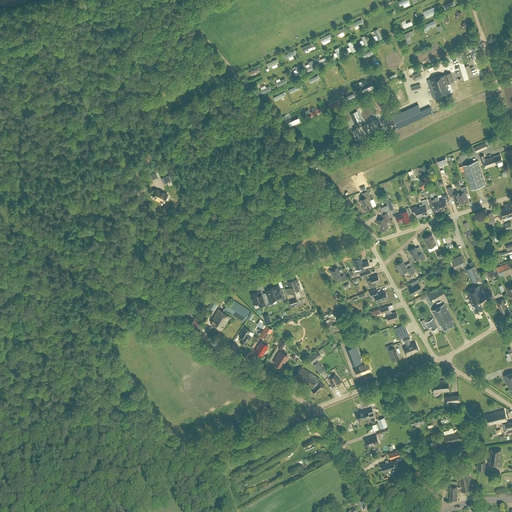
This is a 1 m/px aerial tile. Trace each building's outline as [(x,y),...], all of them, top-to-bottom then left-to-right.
[(360,25),(365,22),(364,19),(354,23),(357,29),(361,27),(360,25)] [(331,35),(322,38),(324,44),(333,41),(331,35)] [(373,50),(367,53),(370,59),(376,56),(373,50)] [(274,66),(274,68),(280,66),(277,60),(269,63),(271,68),(274,66)] [(307,65),(309,71),(316,69),(313,61),(309,62),(310,64),(307,65)] [(422,69),(421,66),(409,71),(410,74),(413,73),(416,80),(423,77),(419,70),(422,69)] [(454,82),(451,73),(428,80),(430,90),(431,91),(433,98),(449,92),(447,87),(448,87),(447,84),(454,82)] [(418,104),(391,117),(396,129),(424,116),(418,104)] [(488,148),(485,142),(474,146),(476,152),(488,148)] [(502,161),(500,154),(494,156),(485,159),(484,155),(480,156),(485,168),(496,164),(496,163),(502,161)] [(451,157),(439,161),(441,166),(449,163),(448,160),(452,158),(451,157)] [(486,184),(478,161),(463,165),(471,189),(486,184)] [(169,174),(161,178),(163,184),(172,180),(169,174)] [(459,193),(458,192),(455,193),(452,186),(447,188),(450,197),(453,196),(456,204),(461,202),(462,202),(459,193)] [(462,192),(459,193),(462,202),(461,202),(462,203),(468,201),(465,193),(468,192),(466,186),(461,188),(462,192)] [(168,194),(155,189),(151,198),(164,203),(168,194)] [(371,199),(367,191),(362,193),(364,198),(360,199),(365,210),(373,206),(370,200),(371,199)] [(439,200),(442,210),(445,209),(445,208),(448,207),(448,206),(451,205),(448,194),(442,196),(443,199),(439,200)] [(442,210),(439,200),(438,196),(434,197),(434,198),(434,199),(429,200),(431,206),(434,205),(436,211),(439,210),(440,211),(442,210)] [(423,205),(420,206),(423,216),(429,214),(427,209),(430,208),(427,199),(422,201),(423,205)] [(511,216),(511,207),(511,205),(497,210),(500,219),(505,217),(505,219),(509,217),(509,216),(511,215),(511,217),(511,216)] [(418,218),(423,216),(420,206),(417,207),(417,206),(411,208),(413,214),(416,213),(418,218)] [(411,214),(409,207),(406,208),(407,211),(400,213),(400,214),(395,215),(398,221),(402,220),(403,223),(410,220),(408,215),(411,214)] [(495,219),(492,211),(486,213),(487,218),(485,218),(486,222),(495,219)] [(390,219),(387,212),(382,214),(384,218),(378,220),(381,230),(388,228),(386,221),(390,219)] [(436,244),(432,234),(428,236),(426,236),(425,236),(424,238),(423,238),(428,248),(436,244)] [(511,247),(511,243),(502,246),(503,248),(499,249),(499,252),(511,247)] [(419,253),(416,247),(409,251),(414,260),(419,257),(420,260),(425,257),(422,252),(419,253)] [(445,254),(443,248),(436,251),(439,257),(445,254)] [(466,265),(461,255),(451,260),(455,270),(466,265)] [(358,259),(358,258),(353,259),(356,269),(369,264),(368,261),(363,262),(361,258),(358,259)] [(407,268),(403,261),(396,265),(401,274),(408,270),(410,274),(415,272),(411,266),(407,268)] [(480,277),(475,265),(468,268),(473,280),(480,277)] [(341,274),(337,267),(330,271),(335,280),(340,277),(342,281),(347,278),(345,273),(341,274)] [(371,280),(367,281),(369,287),(376,285),(375,282),(380,281),(378,275),(370,277),(371,280)] [(297,279),(288,281),(290,287),(286,288),(288,294),(291,293),(291,292),(292,292),(293,293),(292,294),(294,293),(295,294),(296,293),(297,292),(301,291),(300,288),(301,288),(300,284),(298,285),(297,282),(298,282),(297,279)] [(420,282),(418,279),(416,280),(417,283),(409,288),(412,295),(422,289),(419,283),(420,282)] [(272,286),(272,287),(275,297),(279,296),(280,299),(286,297),(284,292),(281,293),(278,284),(277,284),(275,284),(274,285),(272,286)] [(485,299),(479,285),(466,291),(472,305),(473,305),(476,312),(483,309),(480,302),(485,299)] [(444,293),(441,286),(427,293),(431,300),(444,293)] [(276,299),(275,297),(272,287),(269,288),(268,287),(266,288),(266,289),(265,289),(268,296),(265,297),(267,305),(273,303),(272,300),(276,299)] [(378,293),(376,289),(370,291),(372,297),(374,296),(376,302),(388,298),(385,290),(378,293)] [(265,304),(263,299),(260,300),(257,291),(251,293),(252,299),(252,300),(253,304),(254,303),(254,304),(258,303),(259,306),(265,304)] [(502,314),(507,312),(504,303),(506,302),(504,298),(496,301),(502,314)] [(251,311),(231,299),(224,309),(244,322),(251,311)] [(453,320),(444,303),(432,310),(440,325),(441,325),(444,330),(454,324),(452,320),(453,320)] [(389,311),(388,306),(380,308),(382,313),(386,312),(387,315),(386,315),(389,321),(398,318),(396,311),(391,313),(390,310),(389,311)] [(230,316),(219,309),(211,322),(222,329),(230,316)] [(482,314),(484,313),(483,311),(480,312),(481,313),(476,315),(477,320),(484,317),(482,314)] [(433,319),(428,322),(432,330),(438,328),(433,319)] [(252,337),(248,334),(250,331),(245,327),(241,332),(244,334),(240,341),(246,345),(252,337)] [(419,349),(415,342),(412,343),(410,343),(409,340),(411,339),(409,335),(402,338),(404,342),(405,342),(407,345),(403,347),(407,356),(414,353),(413,352),(419,349)] [(286,343),(281,340),(277,347),(282,349),(286,343)] [(268,345),(262,341),(256,351),(262,355),(264,352),(266,353),(268,350),(266,349),(268,345)] [(362,358),(356,346),(346,350),(353,366),(362,362),(360,359),(362,358)] [(288,356),(280,351),(276,358),(277,359),(274,363),(281,367),(288,356)] [(317,351),(308,358),(312,363),(321,356),(317,351)] [(317,361),(313,365),(319,373),(324,369),(317,361)] [(371,370),(368,363),(354,369),(356,376),(371,370)] [(319,378),(301,366),(294,376),(313,388),(311,389),(316,394),(324,386),(318,380),(319,378)] [(511,372),(503,375),(507,384),(508,384),(511,395),(511,394),(511,372)] [(338,379),(335,373),(328,377),(333,387),(341,382),(339,379),(338,379)] [(450,390),(448,379),(432,381),(433,391),(450,390)] [(460,401),(459,394),(445,396),(446,403),(452,402),(453,406),(459,405),(459,401),(460,401)] [(374,417),(372,408),(363,410),(364,411),(356,413),(358,420),(365,418),(366,418),(371,417),(371,418),(374,417)] [(507,420),(504,409),(494,412),(494,413),(486,415),(489,424),(498,422),(498,423),(507,420)] [(387,426),(384,417),(378,420),(381,429),(376,431),(377,435),(385,432),(383,427),(387,426)] [(511,431),(511,421),(503,424),(505,433),(511,431)] [(462,440),(460,428),(444,432),(446,444),(457,441),(457,443),(461,442),(460,440),(462,440)] [(379,442),(376,435),(372,436),(372,437),(365,439),(367,446),(374,443),(374,444),(379,442)] [(501,450),(490,449),(488,464),(500,465),(501,457),(501,450)] [(399,450),(389,453),(390,459),(401,456),(399,450)] [(381,464),(383,472),(396,468),(393,461),(381,464)] [(469,478),(467,467),(457,469),(460,482),(459,482),(459,484),(458,485),(450,484),(449,501),(457,501),(458,489),(460,489),(461,491),(472,489),(470,477),(469,478)]
